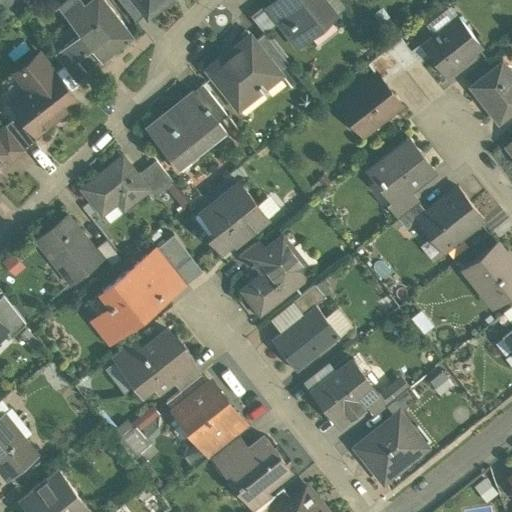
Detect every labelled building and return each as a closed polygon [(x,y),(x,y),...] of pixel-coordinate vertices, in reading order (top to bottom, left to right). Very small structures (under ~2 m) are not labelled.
[(12,0),(0,0),(0,6),(10,18),(20,8),(12,0)] [(12,0),(20,8),(28,0),(12,0)] [(103,0),(99,0),(88,9),(82,2),(64,16),(78,34),(63,45),(75,61),(77,60),(92,48),(102,60),(132,38),(103,0)] [(119,0),(136,20),(144,14),(133,0),(119,0)] [(167,0),(133,0),(144,14),(146,17),(167,0)] [(325,0),(274,0),(266,7),(296,44),(336,13),(325,0)] [(459,18),(438,34),(436,31),(435,33),(436,33),(422,44),(445,74),(481,46),(458,15),(457,16),(459,18)] [(289,62),(265,32),(254,40),(278,70),(289,62)] [(230,56),(222,62),(219,57),(206,67),(234,103),(257,84),(266,95),(269,93),(264,87),(281,74),(278,70),(254,40),(252,37),(229,54),(230,56)] [(417,58),(401,37),(389,46),(405,67),(417,58)] [(75,61),(63,45),(54,52),(77,80),(87,72),(77,60),(75,61)] [(388,47),(368,63),(375,72),(376,71),(383,80),(402,65),(388,47)] [(76,100),(38,53),(15,72),(28,89),(11,103),(19,113),(35,133),(36,132),(76,100)] [(511,73),(502,61),(471,85),(498,121),(511,109),(511,73)] [(375,72),(338,100),(363,132),(401,103),(383,80),(376,71),(375,72)] [(227,113),(202,81),(192,89),(217,120),(227,113)] [(176,106),(167,113),(164,111),(145,126),(170,158),(182,148),(190,159),(191,158),(190,157),(224,130),(217,120),(192,89),(190,90),(198,101),(182,114),(176,106)] [(19,113),(5,124),(5,125),(24,148),(39,136),(36,132),(35,133),(19,113)] [(24,148),(5,125),(0,129),(0,146),(4,152),(2,154),(8,161),(24,148)] [(409,136),(373,164),(381,176),(379,178),(382,182),(385,180),(396,195),(397,196),(409,187),(434,168),(409,136)] [(121,156),(82,187),(101,212),(124,193),(131,201),(147,188),(136,175),(121,156)] [(156,159),(136,175),(147,188),(153,197),(173,181),(156,159)] [(239,180),(203,209),(217,226),(211,231),(210,233),(211,235),(220,246),(221,247),(222,248),(224,247),(232,241),(234,243),(267,216),(239,180)] [(426,209),(417,216),(418,217),(443,249),(444,249),(442,246),(461,231),(463,233),(484,217),(458,184),(426,209)] [(409,187),(397,196),(396,195),(387,202),(399,216),(419,200),(409,187)] [(419,200),(399,216),(407,226),(418,217),(417,216),(426,209),(419,200)] [(66,214),(35,238),(70,282),(100,258),(79,230),(77,232),(73,227),(75,226),(66,214)] [(191,255),(173,232),(158,245),(175,267),(191,255)] [(299,258),(281,235),(266,248),(256,256),(256,257),(269,272),(259,280),(257,278),(243,289),(260,310),(299,279),(300,275),(299,272),(292,264),(299,258)] [(258,238),(238,254),(246,265),(249,263),(251,266),(255,262),(253,259),(256,257),(256,256),(266,248),(258,238)] [(120,258),(105,239),(95,246),(110,265),(120,258)] [(505,251),(498,243),(466,268),(484,291),(494,283),(504,295),(509,292),(511,289),(511,253),(511,252),(505,251)] [(158,245),(138,261),(156,283),(156,282),(175,267),(158,245)] [(13,255),(3,263),(11,272),(20,264),(13,255)] [(138,262),(102,290),(113,304),(100,314),(117,335),(143,314),(144,310),(143,307),(141,304),(147,300),(150,304),(164,293),(156,282),(156,283),(138,261),(137,262),(138,262)] [(315,283),(293,300),(293,301),(302,312),(315,302),(315,303),(325,295),(315,283)] [(0,326),(7,334),(11,338),(26,324),(1,299),(0,300),(0,326)] [(293,301),(273,317),(282,328),(302,312),(293,301)] [(282,328),(271,337),(297,369),(340,334),(315,303),(315,302),(302,312),(282,328)] [(166,327),(140,347),(140,348),(119,365),(120,366),(124,363),(133,376),(132,381),(141,392),(153,383),(157,390),(174,377),(173,376),(192,361),(186,352),(189,350),(177,335),(174,338),(166,327)] [(132,338),(111,354),(119,365),(140,348),(140,347),(132,338)] [(336,369),(311,389),(312,391),(317,387),(327,399),(324,402),(339,421),(337,422),(338,424),(367,402),(380,392),(379,390),(378,390),(374,393),(350,361),(353,358),(352,357),(336,369)] [(329,360),(303,380),(311,389),(336,369),(329,360)] [(192,361),(173,376),(174,377),(182,388),(201,373),(192,361)] [(210,381),(176,408),(211,453),(234,435),(246,426),(210,381)] [(387,384),(379,390),(380,392),(367,402),(375,413),(391,400),(397,395),(387,384)] [(397,395),(391,400),(399,410),(418,395),(410,385),(397,395)] [(36,454),(3,412),(0,414),(0,470),(6,478),(36,454)] [(408,433),(394,414),(356,443),(383,478),(426,445),(413,429),(408,433)] [(140,450),(154,439),(139,419),(125,430),(140,450)] [(211,453),(210,454),(222,470),(247,451),(246,450),(234,435),(211,453)] [(266,435),(246,450),(247,451),(222,470),(236,487),(243,481),(252,493),(261,485),(288,465),(279,453),(266,435)] [(57,468),(20,497),(21,498),(23,497),(30,505),(30,510),(31,511),(83,511),(77,503),(82,499),(57,468)] [(291,496),(275,509),(276,510),(277,511),(328,511),(306,484),(291,496)] [(252,493),(245,498),(253,509),(270,496),(261,485),(252,493)] [(253,509),(249,511),(273,511),(276,510),(275,509),(291,496),(283,486),(270,496),(253,509)]
